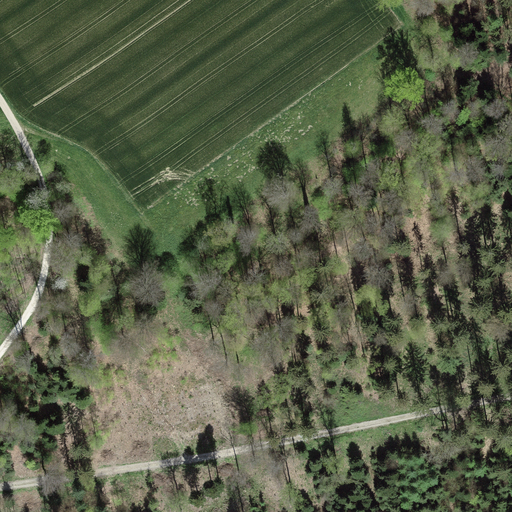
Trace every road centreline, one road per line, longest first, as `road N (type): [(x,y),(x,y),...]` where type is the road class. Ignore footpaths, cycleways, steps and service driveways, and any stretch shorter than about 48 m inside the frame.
road 1 (track): [(0,485),(511,395)]
road 2 (track): [(0,100),(38,177),(47,238),(40,284),(0,351)]
